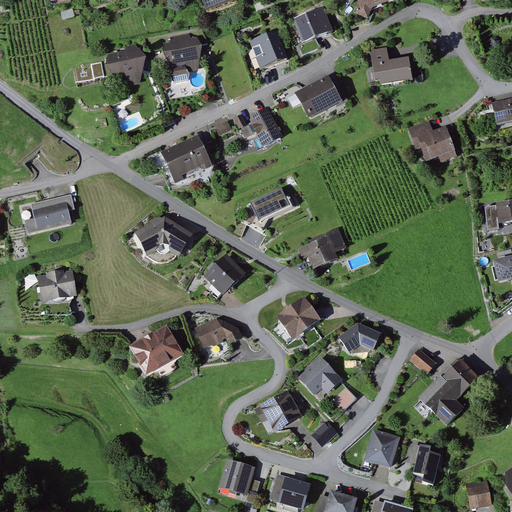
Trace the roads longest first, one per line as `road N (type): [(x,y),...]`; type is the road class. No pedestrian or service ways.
road 1 (residential): [(511,85),(488,89),(450,30),(414,13),(315,72),(111,166)]
road 2 (residential): [(249,315),(281,367),(271,387),(232,413),(227,436),(238,449),(319,473)]
road 3 (residential): [(297,279),(111,166)]
road 4 (residential): [(249,315),(206,306),(123,330),(82,331)]
road 5 (residential): [(408,333),(379,405),(319,473)]
road 6 (residential): [(111,166),(0,88)]
road 7 (residential): [(408,333),(297,279)]
